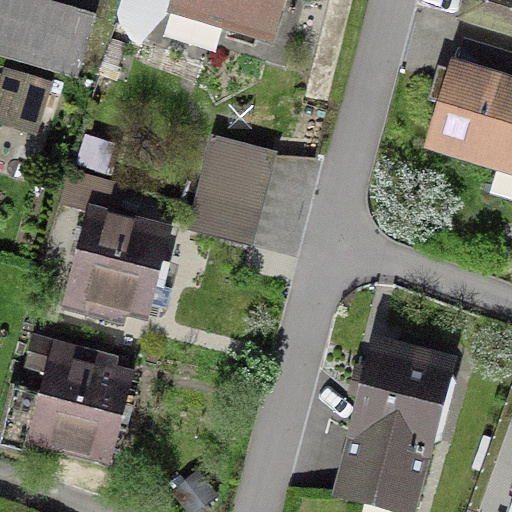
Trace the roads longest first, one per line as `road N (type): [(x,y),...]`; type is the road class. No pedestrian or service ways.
road 1 (residential): [(322,248),(251,511)]
road 2 (residential): [(386,0),(322,248)]
road 3 (residential): [(322,248),(511,314)]
